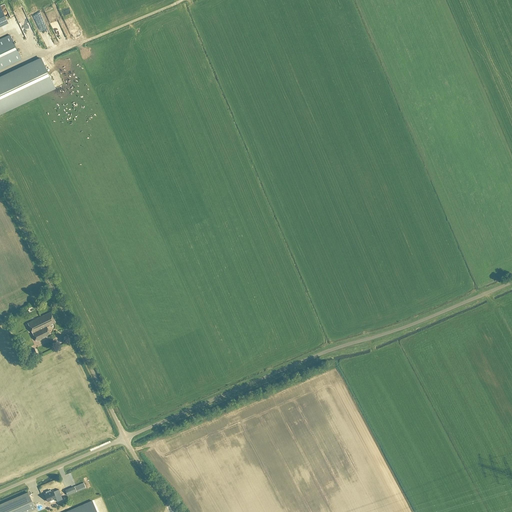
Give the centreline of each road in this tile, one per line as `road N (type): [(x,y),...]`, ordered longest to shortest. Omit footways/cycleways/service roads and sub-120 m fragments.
road 1 (unclassified): [(124,438),(511,278)]
road 2 (unclassified): [(124,438),(0,180)]
road 3 (unclassified): [(0,491),(124,438)]
